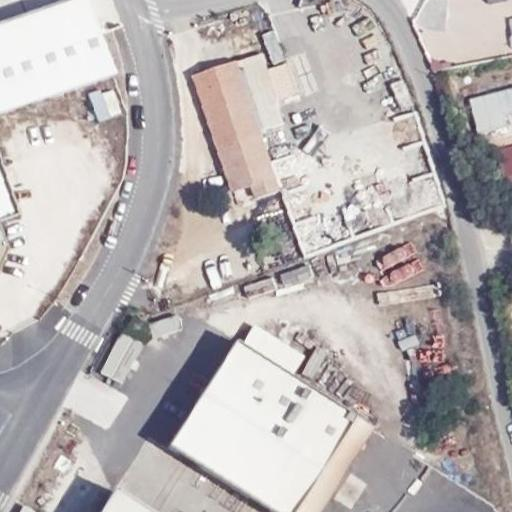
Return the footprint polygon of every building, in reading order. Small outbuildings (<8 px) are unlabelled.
[(0,0),(0,261),(5,252),(0,237),(0,222),(15,217),(0,173),(0,31),(29,24),(21,0),(0,0)] [(0,42),(32,33),(29,24),(0,31),(0,42)] [(113,76),(96,30),(69,41),(88,86),(113,76)] [(261,133),(286,124),(278,102),(267,69),(262,54),(196,77),(235,192),(252,187),(256,199),(280,191),(261,133)] [(302,94),(291,62),(267,69),(278,102),(302,94)] [(478,132),(511,122),(511,84),(468,97),(478,132)] [(511,150),(494,153),(500,193),(511,191),(511,150)] [(101,374),(125,380),(138,336),(114,329),(101,374)] [(168,449),(267,511),(294,511),(354,419),(236,343),(168,449)] [(318,511),(372,429),(354,419),(294,511),(318,511)] [(147,511),(115,491),(101,511),(147,511)]
